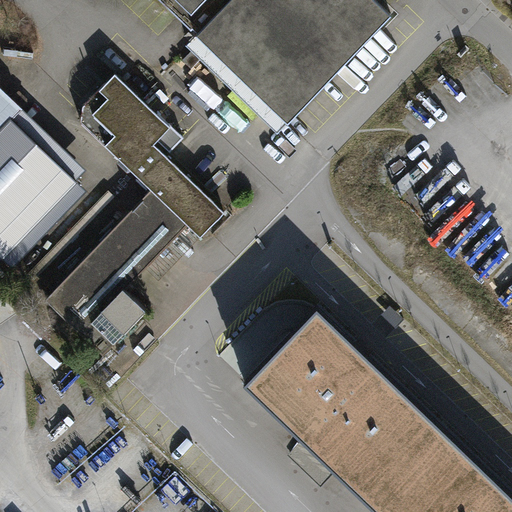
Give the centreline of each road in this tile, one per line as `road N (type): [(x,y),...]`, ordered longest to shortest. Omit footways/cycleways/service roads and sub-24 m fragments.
road 1 (residential): [(325,511),(183,369),(189,336),(278,247)]
road 2 (residential): [(462,3),(287,180),(317,209)]
road 3 (residential): [(317,209),(511,398)]
road 4 (unknown): [(102,0),(56,61),(57,115)]
